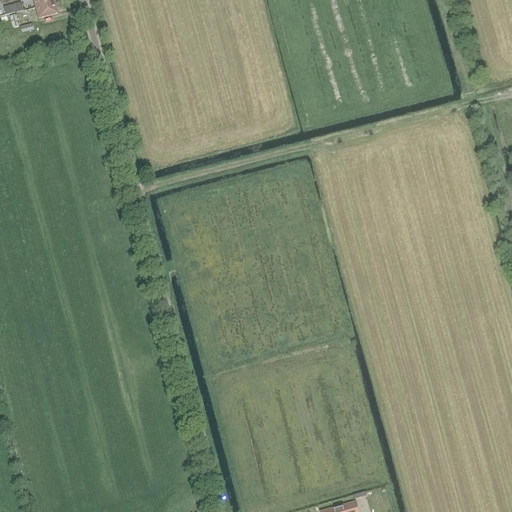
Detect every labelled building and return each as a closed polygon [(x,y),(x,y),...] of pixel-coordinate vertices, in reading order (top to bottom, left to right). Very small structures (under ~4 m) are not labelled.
[(54,4),(52,0),(31,0),(34,9),(54,4)] [(21,4),(3,8),(6,17),(23,12),(21,4)] [(57,14),(54,4),(34,9),(37,20),(57,14)] [(10,17),(13,29),(19,27),(16,16),(10,17)] [(34,31),(32,24),(20,27),(22,34),(34,31)]
